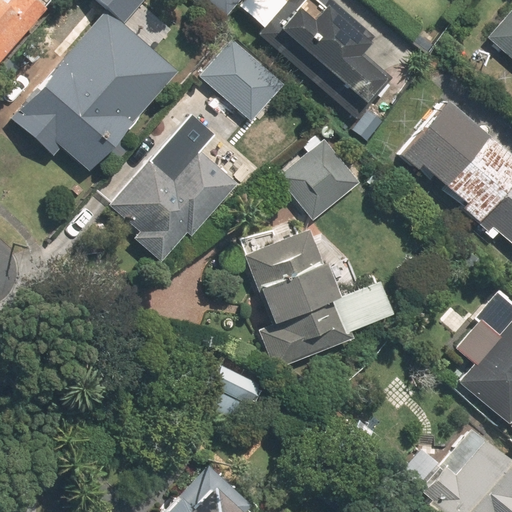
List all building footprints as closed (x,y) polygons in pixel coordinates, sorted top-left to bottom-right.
[(0,0),(0,49),(35,8),(25,0),(0,0)] [(87,42),(123,0),(69,0),(57,15),(87,42)] [(203,0),(222,16),(236,0),(203,0)] [(288,0),(284,5),(278,0),(241,0),(235,8),(260,29),(255,35),(271,50),(282,38),(360,106),(398,62),(327,0),(288,0)] [(511,64),(511,2),(482,39),(511,64)] [(280,83),(227,39),(193,78),(246,123),(280,83)] [(116,82),(72,45),(7,123),(47,157),(56,146),(85,171),(170,69),(144,48),(116,82)] [(403,89),(390,80),(366,114),(379,123),(403,89)] [(511,163),(438,102),(393,155),(412,170),(416,166),(462,204),(456,211),(491,241),(496,235),(511,248),(511,163)] [(231,183),(169,128),(103,203),(136,231),(129,238),(157,262),(183,233),(186,235),(231,183)] [(322,134),(272,178),(310,222),(361,178),(322,134)] [(243,252),(238,254),(265,321),(254,326),(272,370),(349,339),(346,333),(388,316),(372,274),(354,281),(341,250),(332,254),(323,231),(304,239),(299,226),(272,237),(268,228),(238,240),(243,252)] [(511,316),(494,337),(476,321),(451,349),(468,364),(452,382),(500,425),(511,411),(511,316)] [(255,385),(214,366),(205,384),(247,403),(255,385)] [(511,465),(466,429),(411,498),(428,511),(511,511),(511,505),(511,504),(511,465)] [(237,511),(243,506),(201,467),(158,511),(237,511)]
